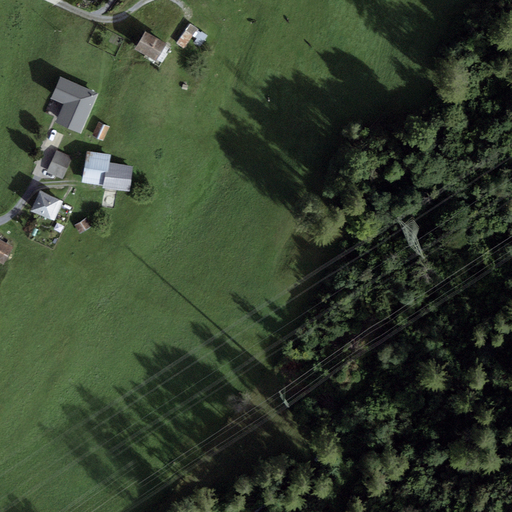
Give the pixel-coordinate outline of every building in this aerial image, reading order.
[(198,29),(190,24),(176,44),(184,49),(198,29)] [(167,44),(145,31),(135,49),(156,62),(167,44)] [(208,35),(202,31),(194,42),(200,47),(208,35)] [(98,94),(60,77),(50,99),(64,105),(56,122),(81,134),(98,94)] [(109,127),(98,122),(92,136),(103,141),(109,127)] [(72,157),(56,150),(46,172),(62,179),(72,157)] [(111,154),(86,151),(82,182),(103,185),(102,188),(130,193),(134,166),(110,162),(111,154)] [(60,200),(40,191),(31,211),(51,220),(60,200)] [(63,201),(60,200),(51,220),(55,221),(63,201)] [(87,218),(74,225),(79,234),(92,226),(87,218)] [(13,247),(0,239),(0,262),(3,264),(13,247)]
